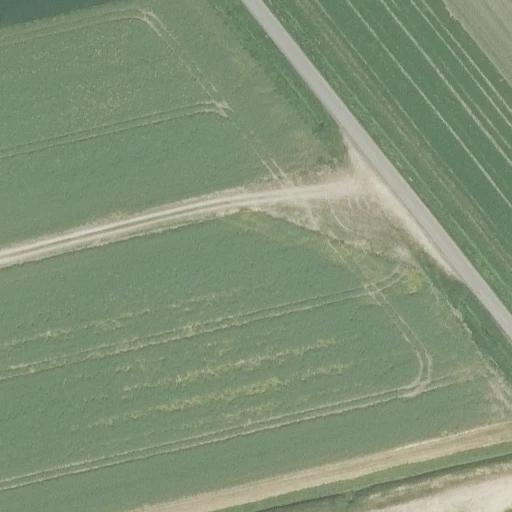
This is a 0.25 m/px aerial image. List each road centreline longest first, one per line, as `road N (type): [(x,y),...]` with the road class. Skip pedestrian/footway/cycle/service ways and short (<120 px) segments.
road 1 (unclassified): [(511,326),(252,0)]
road 2 (track): [(392,174),(176,211),(0,256)]
